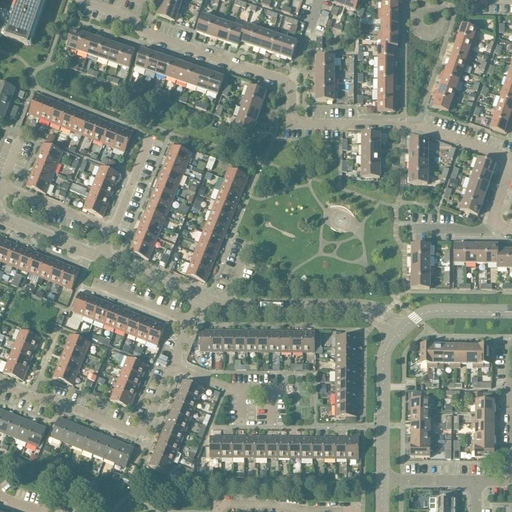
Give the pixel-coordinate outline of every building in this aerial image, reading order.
[(19,0),(6,38),(28,46),(44,0),(19,0)] [(178,13),(182,3),(174,0),(163,0),(161,7),(178,13)] [(356,12),(359,0),(347,0),(345,8),(356,12)] [(398,14),(398,3),(381,3),(381,10),(378,10),(378,14),(398,14)] [(175,23),(178,13),(161,7),(157,17),(175,23)] [(398,25),(398,14),(378,14),(378,19),(381,19),(381,25),(398,25)] [(207,37),(213,20),(202,16),(197,33),(207,37)] [(218,40),(224,23),(213,20),(207,37),(218,40)] [(228,44),(234,27),(224,23),(218,40),(228,44)] [(398,36),(398,25),(381,25),(381,31),(378,31),(378,36),(398,36)] [(476,38),(478,31),(462,25),(458,36),(477,43),(479,38),(476,38)] [(250,46),(256,29),(245,26),(244,30),(240,43),(250,46)] [(240,43),(244,30),(234,27),(228,44),(238,47),(240,43)] [(260,50),(266,33),(256,29),(250,46),(260,50)] [(77,52),(83,35),(72,32),(67,49),(77,52)] [(270,53),(276,36),(266,33),(260,50),(270,53)] [(87,56),(93,39),(83,35),(77,52),(87,56)] [(281,57),(286,40),(276,36),(270,53),(281,57)] [(398,48),(398,36),(378,36),(378,41),(381,41),(381,46),(381,47),(395,47),(395,48),(398,48)] [(476,47),(477,43),(458,36),(455,47),(471,52),(473,46),(476,47)] [(98,59),(104,42),(93,39),(87,56),(98,59)] [(291,60),(297,44),(286,40),(281,57),(291,60)] [(108,63),(114,46),(104,42),(98,59),(108,63)] [(118,66),(124,49),(114,46),(108,63),(118,66)] [(395,54),(395,48),(395,47),(381,47),(381,46),(378,46),(378,58),(398,58),(398,54),(395,54)] [(469,58),(471,52),(455,47),(451,57),(470,63),(472,59),(469,58)] [(129,70),(135,53),(124,49),(118,66),(129,70)] [(146,71),(151,54),(140,50),(135,68),(146,71)] [(156,75),(162,58),(151,54),(146,71),(156,75)] [(469,67),(470,63),(451,57),(448,66),(448,67),(462,72),(464,73),(466,67),(469,67)] [(166,78),(172,61),(162,58),(156,75),(166,78)] [(334,69),(334,58),(316,58),(316,69),(334,69)] [(395,69),(395,63),(398,63),(398,58),(378,58),(378,69),(395,69)] [(176,82),(182,65),(172,61),(166,78),(176,82)] [(186,85),(192,68),(182,65),(176,82),(186,85)] [(459,82),(462,72),(448,67),(448,66),(446,65),(444,72),(442,71),(440,76),(459,82)] [(197,89),(202,71),(192,68),(186,85),(197,89)] [(334,80),(334,69),(316,69),(316,80),(334,80)] [(395,76),(395,69),(378,69),(378,80),(397,80),(397,76),(395,76)] [(207,92),(213,75),(202,71),(197,89),(207,92)] [(218,96),(223,79),(213,75),(207,92),(218,96)] [(455,93),(459,82),(440,76),(439,80),(441,81),(439,87),(455,93)] [(334,91),(334,80),(316,80),(316,91),(334,91)] [(395,91),(395,85),(397,85),(397,80),(378,80),(378,91),(395,91)] [(0,96),(12,101),(16,91),(0,84),(0,96)] [(262,104),(266,93),(249,87),(245,98),(262,104)] [(452,102),(455,93),(439,87),(437,92),(435,92),(433,96),(452,102)] [(511,90),(504,88),(501,98),(511,102),(511,90)] [(334,102),(334,91),(316,91),(316,102),(334,102)] [(395,97),(395,91),(378,91),(378,102),(397,102),(397,97),(395,97)] [(40,119),(48,100),(37,95),(29,115),(40,119)] [(0,108),(8,112),(12,101),(0,96),(0,108)] [(448,113),(452,102),(433,96),(432,100),(434,101),(432,108),(448,113)] [(259,114),(262,104),(245,98),(242,108),(259,114)] [(511,102),(501,98),(497,109),(511,113),(511,102)] [(50,123),(58,104),(48,100),(40,119),(50,123)] [(395,113),(395,106),(397,106),(397,102),(378,102),(378,113),(395,113)] [(61,128),(69,108),(58,104),(50,123),(61,128)] [(71,132),(79,113),(69,108),(61,128),(71,132)] [(255,125),(259,114),(242,108),(238,119),(255,125)] [(511,120),(511,118),(511,113),(497,109),(493,119),(511,125),(511,120)] [(82,136),(90,117),(79,113),(71,132),(82,136)] [(93,140),(101,121),(90,117),(82,136),(93,140)] [(252,135),(255,125),(238,119),(235,129),(252,135)] [(511,130),(511,126),(511,125),(493,119),(490,130),(506,135),(508,129),(511,130)] [(103,145),(111,125),(101,121),(93,140),(103,145)] [(114,149),(122,130),(111,125),(103,145),(114,149)] [(125,153),(133,134),(122,130),(114,149),(125,153)] [(380,147),(380,135),(362,135),(362,146),(380,147)] [(427,153),(428,141),(410,141),(410,152),(427,153)] [(59,163),(63,153),(44,145),(39,156),(59,163)] [(380,157),(380,147),(362,146),(362,157),(380,157)] [(187,166),(192,155),(172,147),(168,158),(187,166)] [(427,163),(427,153),(410,152),(409,163),(427,163)] [(55,174),(59,163),(39,156),(35,166),(55,174)] [(379,168),(380,157),(362,157),(362,168),(379,168)] [(183,176),(187,166),(168,158),(163,168),(183,176)] [(492,176),(496,165),(478,160),(475,170),(492,176)] [(427,174),(427,163),(409,163),(409,174),(427,174)] [(50,185),(55,174),(35,166),(31,177),(50,185)] [(115,186),(120,175),(100,168),(96,178),(115,186)] [(179,187),(183,176),(163,168),(159,179),(179,187)] [(379,179),(379,168),(362,168),(362,179),(379,179)] [(244,188),(248,177),(229,170),(224,180),(244,188)] [(488,186),(492,176),(475,170),(471,180),(488,186)] [(427,186),(427,174),(409,174),(409,185),(427,186)] [(46,196),(50,185),(31,177),(26,188),(46,196)] [(111,197),(115,186),(96,178),(92,189),(111,197)] [(175,197),(179,187),(159,179),(155,189),(175,197)] [(239,199),(244,188),(224,180),(220,191),(239,199)] [(485,197),(488,186),(471,180),(468,191),(485,197)] [(64,183),(61,190),(67,192),(70,185),(64,183)] [(107,207),(111,197),(92,189),(88,200),(107,207)] [(170,208),(175,197),(155,189),(151,200),(170,208)] [(61,190),(58,197),(65,199),(67,192),(61,190)] [(235,209),(239,199),(220,191),(216,202),(235,209)] [(481,207),(485,197),(468,191),(464,201),(481,207)] [(197,198),(194,206),(200,208),(203,200),(197,198)] [(103,218),(107,207),(88,200),(83,211),(103,218)] [(166,219),(170,208),(151,200),(146,211),(166,219)] [(478,218),(481,207),(464,201),(460,212),(478,218)] [(231,220),(235,209),(216,202),(211,212),(231,220)] [(194,206),(192,212),(199,215),(201,209),(200,208),(194,206)] [(162,229),(166,219),(146,211),(142,221),(162,229)] [(226,231),(231,220),(211,212),(207,223),(226,231)] [(157,240),(162,229),(142,221),(138,232),(157,240)] [(222,241),(226,231),(207,223),(203,233),(222,241)] [(153,250),(157,240),(138,232),(133,242),(153,250)] [(218,252),(222,241),(203,233),(199,244),(218,252)] [(7,265),(15,246),(5,241),(0,252),(0,264),(1,263),(7,265)] [(149,261),(153,250),(133,242),(129,253),(149,261)] [(214,262),(218,252),(199,244),(194,254),(214,262)] [(430,257),(430,246),(412,245),(412,257),(430,257)] [(18,270),(26,250),(15,246),(7,265),(18,270)] [(465,264),(465,246),(454,246),(453,264),(465,264)] [(476,264),(476,246),(465,246),(465,264),(476,264)] [(486,264),(487,246),(476,246),(476,264),(486,264)] [(497,264),(497,251),(498,251),(498,246),(487,246),(486,264),(497,264)] [(29,274),(36,254),(26,250),(18,270),(29,274)] [(508,251),(498,251),(497,251),(497,264),(497,269),(508,269),(508,251)] [(39,278),(47,259),(36,254),(29,274),(39,278)] [(209,273),(214,262),(194,254),(190,265),(209,273)] [(163,255),(160,263),(166,266),(170,257),(163,255)] [(429,268),(430,257),(412,257),(411,268),(429,268)] [(50,282),(58,263),(47,259),(39,278),(50,282)] [(60,287),(68,267),(58,263),(50,282),(60,287)] [(205,284),(209,273),(190,265),(186,276),(205,284)] [(71,291),(79,271),(68,267),(60,287),(71,291)] [(429,279),(429,268),(411,268),(411,279),(429,279)] [(429,290),(429,279),(411,279),(411,290),(429,290)] [(83,317),(91,298),(80,293),(72,313),(83,317)] [(93,321),(101,302),(91,298),(83,317),(93,321)] [(104,326),(112,306),(101,302),(93,321),(104,326)] [(115,330),(122,310),(112,306),(104,326),(115,330)] [(125,334),(133,315),(122,310),(115,330),(125,334)] [(61,328),(65,318),(59,315),(55,326),(61,328)] [(136,339),(144,319),(133,315),(125,334),(136,339)] [(146,343),(154,323),(144,319),(136,339),(146,343)] [(157,347),(165,328),(154,323),(146,343),(157,347)] [(35,350),(40,339),(21,331),(16,342),(35,350)] [(211,353),(212,332),(200,332),(199,353),(211,353)] [(223,353),(223,332),(212,332),(211,353),(223,353)] [(234,353),(234,333),(223,332),(223,353),(234,353)] [(245,353),(246,333),(234,333),(234,353),(245,353)] [(257,353),(257,333),(246,333),(245,353),(257,353)] [(268,353),(269,333),(257,333),(257,353),(268,353)] [(280,354),(280,333),(269,333),(268,353),(280,354)] [(291,354),(291,333),(280,333),(280,354),(291,354)] [(302,354),(303,333),(291,333),(291,354),(302,354)] [(314,354),(315,333),(303,333),(302,354),(314,354)] [(86,355),(90,344),(71,336),(66,347),(86,355)] [(356,349),(357,338),(336,337),(336,349),(356,349)] [(31,360),(35,350),(16,342),(12,353),(31,360)] [(432,369),(432,346),(421,346),(420,365),(427,365),(427,369),(432,369)] [(443,365),(444,346),(432,346),(432,369),(436,369),(436,371),(443,371),(443,365)] [(455,369),(455,346),(444,346),(443,365),(450,365),(450,369),(455,369)] [(466,365),(466,347),(455,346),(455,369),(460,369),(460,365),(466,365)] [(81,365),(86,355),(66,347),(62,357),(81,365)] [(478,369),(478,347),(466,347),(466,365),(472,365),(472,369),(478,369)] [(489,366),(489,347),(478,347),(478,369),(483,369),(483,366),(489,366)] [(356,361),(356,349),(336,349),(336,361),(356,361)] [(27,371),(31,360),(12,353),(8,363),(27,371)] [(117,355),(114,361),(122,363),(124,358),(117,355)] [(77,376),(81,365),(62,357),(58,368),(77,376)] [(142,377),(147,367),(127,359),(123,370),(142,377)] [(356,372),(356,361),(336,361),(335,372),(356,372)] [(23,382),(27,371),(8,363),(3,374),(23,382)] [(73,387),(77,376),(58,368),(53,379),(73,387)] [(138,388),(142,377),(123,370),(118,380),(138,388)] [(356,384),(356,372),(335,372),(335,383),(356,384)] [(134,399),(138,388),(118,380),(114,391),(134,399)] [(86,381),(84,387),(91,389),(93,383),(86,381)] [(198,400),(203,389),(183,381),(179,393),(198,400)] [(356,395),(356,384),(335,383),(335,395),(356,395)] [(129,410),(134,399),(114,391),(110,402),(129,410)] [(194,411),(198,400),(179,393),(174,403),(194,411)] [(494,414),(494,402),(490,402),(490,395),(492,395),(472,394),(472,407),(475,407),(475,413),(494,414)] [(356,406),(356,395),(335,395),(335,406),(356,406)] [(430,413),(430,407),(434,407),(434,401),(411,401),(411,413),(430,413)] [(190,422),(194,411),(174,403),(170,414),(190,422)] [(356,418),(356,406),(335,406),(335,418),(356,418)] [(0,433),(6,436),(14,416),(4,412),(0,421),(0,433)] [(430,419),(430,413),(411,413),(411,424),(433,424),(433,419),(430,419)] [(494,425),(494,414),(475,413),(475,420),(472,420),(471,425),(494,425)] [(185,432),(190,422),(170,414),(166,424),(185,432)] [(17,440),(25,421),(14,416),(6,436),(17,440)] [(62,443),(70,423),(59,419),(51,439),(62,443)] [(27,445),(35,425),(25,421),(17,440),(27,445)] [(72,447),(80,428),(70,423),(62,443),(72,447)] [(181,443),(185,432),(166,424),(162,435),(181,443)] [(430,436),(430,430),(433,430),(433,424),(411,424),(411,436),(430,436)] [(39,449),(46,429),(35,425),(27,445),(39,449)] [(494,436),(494,425),(471,425),(471,430),(475,430),(475,436),(494,436)] [(83,451),(91,432),(80,428),(72,447),(83,451)] [(93,456),(101,436),(91,432),(83,451),(93,456)] [(177,453),(181,443),(162,435),(157,445),(177,453)] [(104,460),(112,440),(101,436),(93,456),(104,460)] [(430,442),(430,436),(411,436),(411,447),(433,447),(433,442),(430,442)] [(494,448),(494,436),(475,436),(475,442),(471,442),(471,448),(494,448)] [(221,459),(221,438),(209,438),(209,459),(221,459)] [(232,459),(233,438),(221,438),(221,459),(232,459)] [(244,459),(244,438),(233,438),(232,459),(244,459)] [(255,459),(255,438),(244,438),(244,459),(255,459)] [(266,459),(267,438),(255,438),(255,459),(266,459)] [(278,459),(278,438),(267,438),(266,459),(278,459)] [(290,460),(290,439),(278,438),(278,459),(290,460)] [(301,460),(301,439),(290,439),(290,460),(301,460)] [(312,460),(312,439),(301,439),(301,460),(312,460)] [(324,460),(324,439),(312,439),(312,460),(324,460)] [(335,460),(335,439),(324,439),(324,460),(335,460)] [(346,460),(347,439),(335,439),(335,460),(346,460)] [(358,460),(358,439),(347,439),(346,460),(358,460)] [(115,464),(122,445),(112,440),(104,460),(115,464)] [(125,469),(133,449),(122,445),(115,464),(125,469)] [(173,464),(177,453),(157,445),(153,456),(173,464)] [(429,459),(429,452),(433,453),(433,447),(411,447),(411,459),(429,459)] [(494,459),(494,448),(471,448),(471,453),(475,453),(475,459),(485,459),(485,462),(492,462),(492,459),(494,459)] [(168,475),(173,464),(153,456),(149,467),(168,475)] [(456,511),(456,499),(444,499),(444,493),(431,492),(431,499),(430,500),(430,511),(456,511)]
